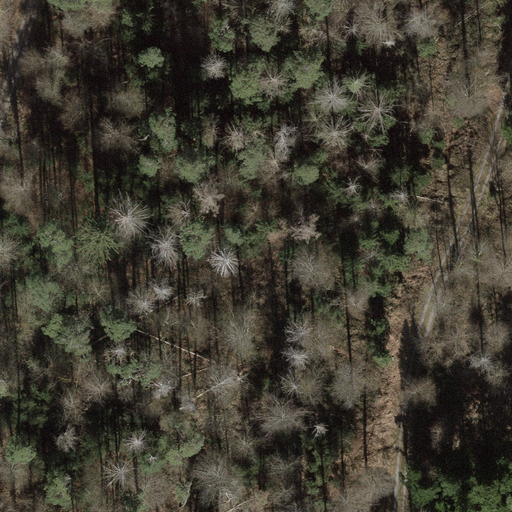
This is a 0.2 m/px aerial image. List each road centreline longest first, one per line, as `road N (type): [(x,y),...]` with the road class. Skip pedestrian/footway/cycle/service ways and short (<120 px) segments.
road 1 (track): [(511,27),(470,227),(428,302),(399,511)]
road 2 (track): [(0,127),(41,0)]
